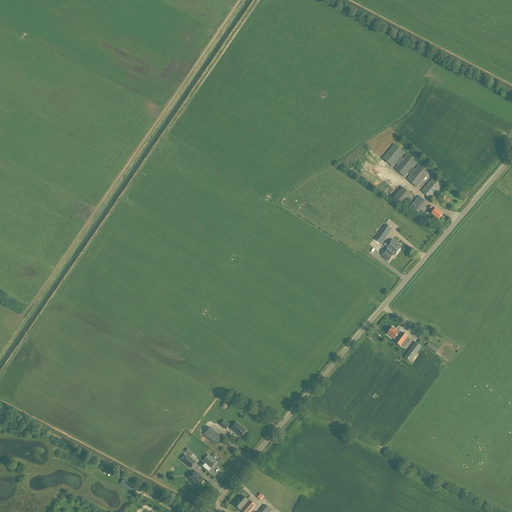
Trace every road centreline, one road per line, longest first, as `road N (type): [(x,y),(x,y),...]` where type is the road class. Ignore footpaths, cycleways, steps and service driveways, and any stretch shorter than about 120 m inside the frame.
road 1 (unclassified): [(205,511),(511,157)]
road 2 (track): [(30,305),(239,0)]
